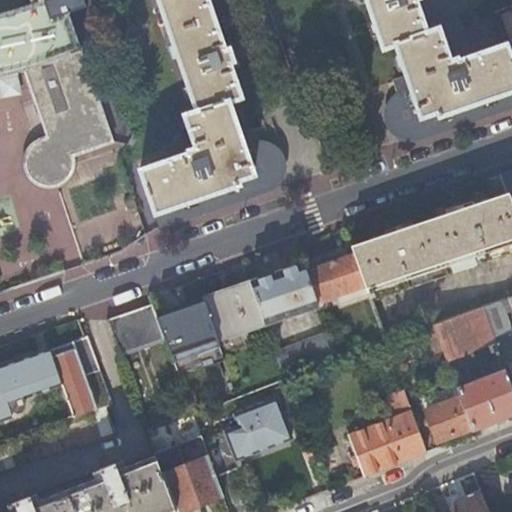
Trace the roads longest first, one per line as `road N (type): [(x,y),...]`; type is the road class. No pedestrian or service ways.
road 1 (residential): [(511,146),(0,321)]
road 2 (residential): [(325,511),(511,439)]
